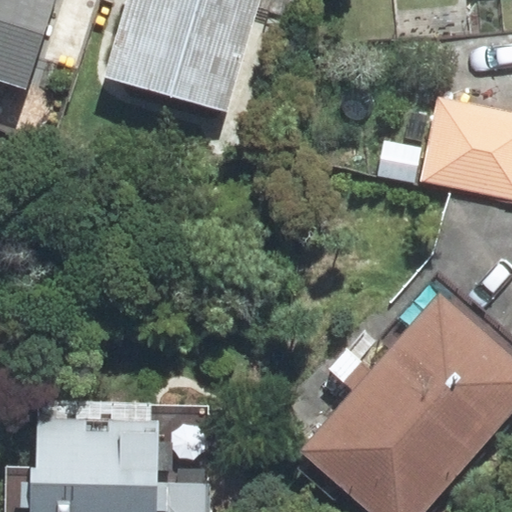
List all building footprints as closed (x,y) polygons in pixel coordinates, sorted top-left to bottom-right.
[(0,0),(0,84),(30,94),(60,0),(0,0)] [(246,0),(146,0),(123,79),(215,106),(246,0)] [(511,195),(511,121),(442,108),(428,179),(511,195)] [(411,183),(416,155),(380,148),(374,176),(411,183)] [(411,511),(511,392),(511,382),(432,316),(307,464),(365,511),(411,511)] [(139,511),(141,431),(35,429),(33,511),(139,511)]
